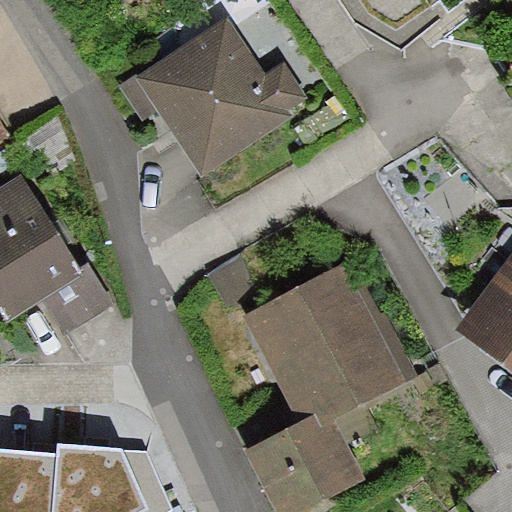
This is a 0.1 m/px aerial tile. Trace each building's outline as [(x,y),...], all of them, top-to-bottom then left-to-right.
[(227,19),(120,89),(141,120),(155,111),(201,181),(291,123),(287,117),(309,103),(285,67),(267,79),(227,19)] [(0,145),(12,138),(0,119),(0,145)] [(0,318),(7,329),(46,304),(67,337),(114,307),(89,268),(81,273),(23,182),(0,196),(0,318)] [(322,436),(336,428),(420,382),(354,264),(244,325),(303,430),(315,424),(322,436)] [(511,270),(462,339),(511,374),(511,270)] [(303,430),(247,460),(274,511),(318,511),(368,486),(336,428),(322,436),(315,424),(303,430)] [(151,511),(124,449),(59,446),(57,452),(53,511),(151,511)] [(0,511),(53,511),(57,452),(0,448),(0,511)]
